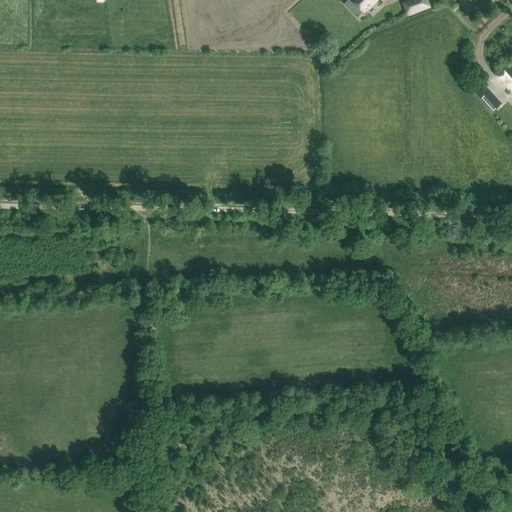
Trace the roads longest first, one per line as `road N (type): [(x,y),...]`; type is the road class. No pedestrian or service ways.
road 1 (track): [(150,208),(511,217)]
road 2 (track): [(0,206),(150,208)]
road 3 (track): [(425,392),(459,472),(511,481)]
